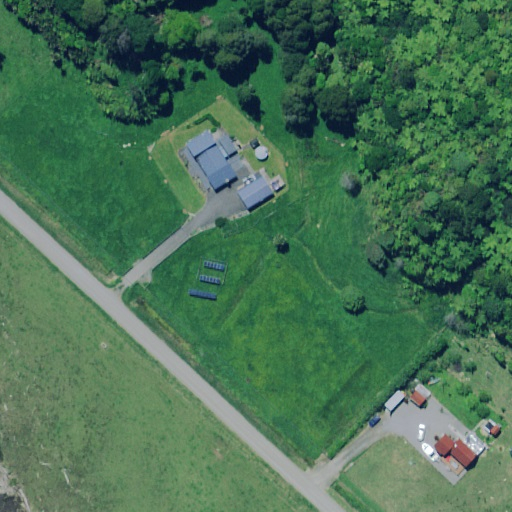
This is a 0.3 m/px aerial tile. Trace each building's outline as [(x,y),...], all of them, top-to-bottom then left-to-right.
[(237,173),(209,130),(186,146),(195,159),(187,164),(197,180),(204,175),(213,189),(237,173)] [(273,193),(263,176),(237,193),(247,210),(273,193)] [(280,178),(269,183),(273,192),(284,186),(280,178)] [(430,394),(420,386),(412,395),(422,404),(430,394)] [(450,426),(437,439),(465,467),(478,454),(450,426)]
